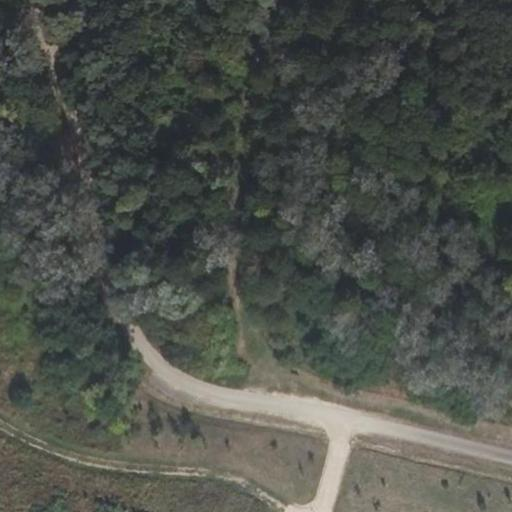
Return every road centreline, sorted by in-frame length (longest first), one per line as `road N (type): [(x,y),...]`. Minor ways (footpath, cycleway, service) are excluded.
road 1 (unclassified): [(19,0),(80,139),(95,233),(146,350),(174,380),(218,401),(355,421),(511,459)]
road 2 (track): [(298,511),(222,475),(61,454),(0,424)]
